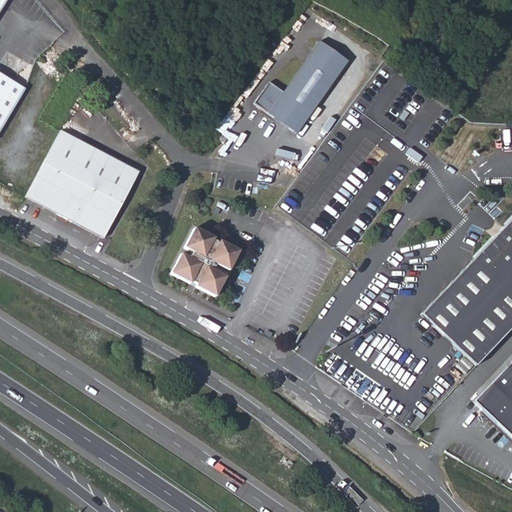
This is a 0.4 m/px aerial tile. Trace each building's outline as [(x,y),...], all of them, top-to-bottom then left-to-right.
[(254,103),(296,133),(346,63),(319,43),(283,92),(268,82),(254,103)] [(0,126),(23,89),(0,75),(0,126)] [(15,114),(10,129),(23,134),(28,119),(15,114)] [(20,195),(100,236),(135,170),(54,129),(20,195)] [(220,146),(223,142),(216,137),(213,141),(220,146)] [(421,313),(476,365),(479,362),(511,327),(511,217),(504,226),(494,237),(421,313)] [(192,287),(210,297),(221,276),(214,272),(217,267),(224,271),(235,251),(216,241),(215,244),(209,241),(211,238),(192,228),(180,248),(186,252),(184,256),(178,253),(167,273),(186,284),(188,281),(193,284),(192,287)] [(511,352),(470,398),(511,437),(511,352)]
